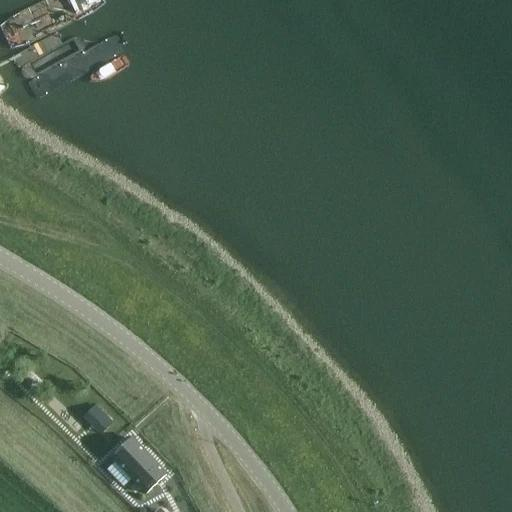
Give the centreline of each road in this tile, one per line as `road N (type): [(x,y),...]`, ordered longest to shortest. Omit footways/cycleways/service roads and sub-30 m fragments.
road 1 (unclassified): [(209,415),(161,366),(0,257)]
road 2 (unclassified): [(287,511),(209,415)]
